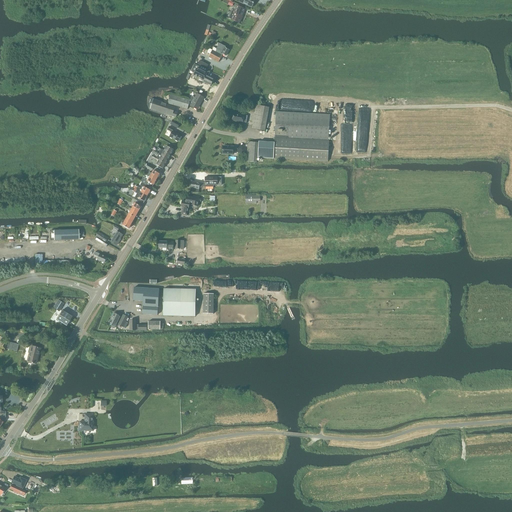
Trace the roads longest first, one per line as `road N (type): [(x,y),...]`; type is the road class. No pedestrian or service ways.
road 1 (unclassified): [(0,450),(47,460),(252,433),(375,440),(511,420)]
road 2 (tertiary): [(98,296),(277,0)]
road 3 (tertiary): [(0,450),(98,296)]
road 4 (track): [(371,107),(511,111)]
